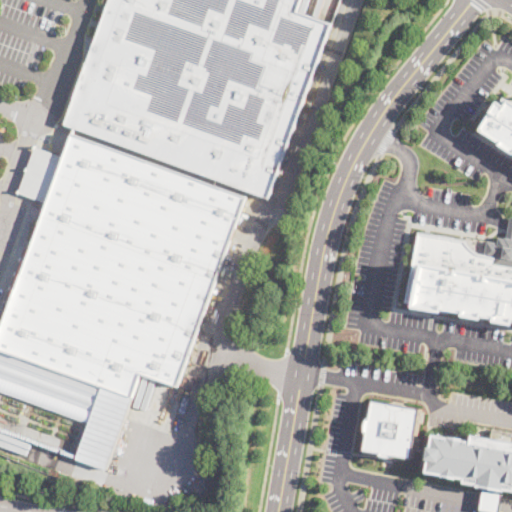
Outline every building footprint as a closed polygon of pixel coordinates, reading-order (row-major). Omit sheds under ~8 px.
[(302,0),(298,12),(332,24),(269,197),(250,190),(179,386),(142,373),(108,469),(0,430),(0,334),(48,203),(19,192),(35,147),(66,158),(77,127),(67,123),(111,0),(302,0)] [(482,128),(511,149),(511,99),(503,94),(482,128)] [(511,216),(510,216),(509,226),(507,236),(497,234),(496,241),(416,227),(403,302),(511,320),(511,216)] [(421,407),(375,399),(367,450),(413,457),(421,407)] [(436,433),(475,441),(475,434),(511,440),(511,491),(466,483),(467,479),(429,472),(436,433)] [(501,511),(487,511),(480,511),(481,502),(483,490),(504,493),(502,506),(501,511)]
